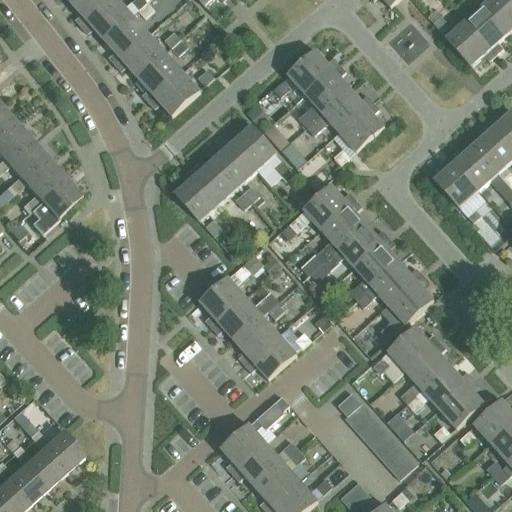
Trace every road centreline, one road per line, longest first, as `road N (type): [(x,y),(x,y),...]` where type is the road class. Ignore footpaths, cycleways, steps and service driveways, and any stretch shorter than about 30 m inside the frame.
road 1 (residential): [(511,373),(453,308),(474,282),(399,188),(413,157),(443,130)]
road 2 (residential): [(338,2),(133,178)]
road 3 (residential): [(133,178),(108,120),(14,0)]
road 4 (residential): [(0,318),(85,406),(131,409)]
road 5 (residential): [(443,130),(338,2)]
road 6 (residential): [(131,409),(140,251)]
road 7 (residential): [(284,384),(384,496)]
